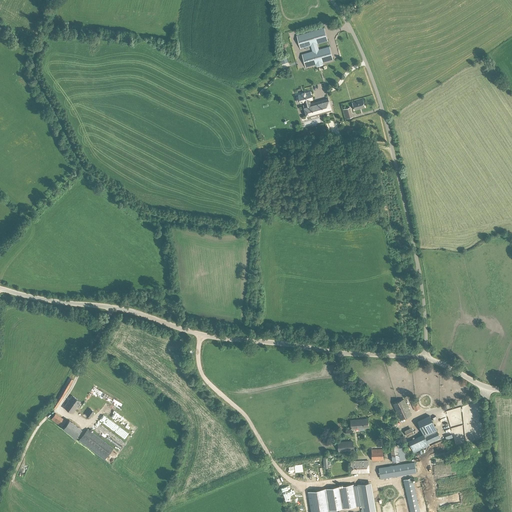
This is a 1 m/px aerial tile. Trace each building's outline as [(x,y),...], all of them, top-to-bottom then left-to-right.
[(328,40),(324,28),(298,35),(301,48),(311,45),(312,51),(302,54),(306,67),(316,64),(316,66),(323,65),(322,62),(333,59),(329,47),(319,50),(317,43),(328,40)] [(343,88),(332,91),(337,105),(348,102),(343,88)] [(332,112),(328,99),(311,104),(309,100),(312,99),(310,92),(305,94),(304,93),(303,93),(303,94),(299,96),(301,102),(304,101),(306,105),(304,106),(308,119),(332,112)] [(363,99),(352,102),(355,111),(365,108),(363,99)] [(350,107),(344,109),(346,118),(353,116),(350,107)] [(99,387),(96,392),(137,420),(148,404),(107,375),(99,387)] [(53,404),(52,406),(56,408),(73,380),(69,378),(56,399),(53,404)] [(72,396),(64,407),(72,413),(77,407),(78,408),(80,405),(79,404),(80,401),(72,396)] [(401,420),(411,415),(404,399),(393,404),(401,420)] [(415,410),(420,408),(415,399),(411,401),(415,410)] [(90,418),(95,412),(91,409),(86,415),(90,418)] [(61,426),(65,421),(55,414),(51,419),(61,426)] [(99,415),(92,423),(118,442),(125,433),(99,415)] [(430,416),(418,422),(425,437),(438,431),(430,416)] [(368,419),(351,420),(351,429),(359,428),(359,431),(365,430),(365,428),(369,427),(368,419)] [(74,436),(80,428),(70,420),(64,428),(74,436)] [(128,426),(135,431),(137,427),(131,423),(128,426)] [(105,460),(113,448),(88,429),(79,440),(105,460)] [(424,434),(409,441),(409,443),(414,451),(414,452),(430,445),(429,443),(440,438),(439,434),(438,432),(426,437),(425,437),(424,434)] [(339,451),(353,449),(352,441),(338,442),(339,451)] [(443,442),(438,446),(442,452),(448,447),(443,442)] [(372,460),(384,460),(384,450),(372,451),(372,460)] [(352,473),(369,472),(369,461),(352,462),(352,473)] [(437,465),(439,473),(459,469),(458,465),(456,466),(455,462),(437,465)] [(382,478),(416,472),(415,463),(381,469),(382,478)] [(410,511),(419,511),(412,478),(404,480),(410,511)] [(376,511),(371,481),(358,484),(358,485),(362,505),(363,511),(376,511)] [(352,485),(326,489),(330,510),(330,511),(334,510),(336,510),(356,506),(362,505),(358,485),(352,486),(352,485)] [(326,489),(308,492),(310,511),(329,511),(329,510),(330,510),(326,489)] [(427,505),(429,511),(438,511),(435,503),(427,505)]
